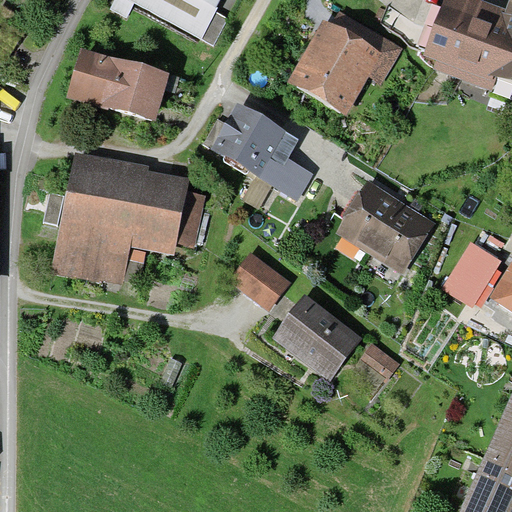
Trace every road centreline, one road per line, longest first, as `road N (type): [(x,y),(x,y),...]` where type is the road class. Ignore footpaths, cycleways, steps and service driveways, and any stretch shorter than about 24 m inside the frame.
road 1 (residential): [(81,0),(41,78),(23,144),(7,292)]
road 2 (track): [(7,292),(3,511)]
